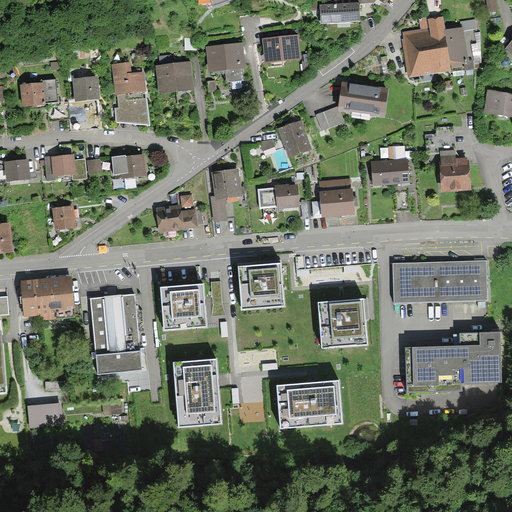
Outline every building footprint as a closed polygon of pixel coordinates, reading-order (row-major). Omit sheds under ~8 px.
[(319,24),(358,25),(358,7),(320,7),(319,24)] [(430,16),(419,18),(421,29),(403,32),(404,39),(402,39),(408,77),(452,70),(446,35),(444,36),(443,30),(446,30),(443,16),(430,18),(430,16)] [(461,22),(462,27),(464,27),(464,31),(477,29),(476,19),(461,22)] [(446,30),(443,30),(444,36),(446,35),(452,70),(452,72),(465,70),(465,71),(474,69),(473,60),(469,60),(464,31),(464,27),(462,27),(446,30)] [(264,64),(295,62),(293,42),(263,44),(264,64)] [(238,71),(237,49),(208,52),(210,74),(238,71)] [(188,96),(185,68),(171,69),(170,57),(157,58),(158,71),(156,71),(158,98),(188,96)] [(131,62),(112,64),(116,95),(117,95),(143,92),(146,92),(144,71),(132,72),(131,62)] [(73,106),(94,104),(93,80),(71,81),(73,106)] [(55,104),(53,83),(24,85),(26,107),(55,104)] [(381,120),(384,92),(343,87),(339,115),(381,120)] [(143,98),(143,92),(117,95),(118,108),(115,108),(116,122),(150,125),(147,98),(143,98)] [(511,120),(511,97),(490,94),(487,116),(511,120)] [(313,117),(319,134),(343,125),(337,109),(313,117)] [(306,156),(296,125),(279,131),(289,162),(306,156)] [(424,154),(453,153),(452,129),(434,129),(435,137),(423,137),(424,154)] [(263,156),(271,155),(271,152),(269,142),(261,143),(263,156)] [(71,177),(70,157),(51,159),(52,178),(71,177)] [(142,180),(141,158),(116,159),(117,182),(142,180)] [(408,159),(389,160),(391,185),(410,183),(408,159)] [(391,185),(389,160),(372,161),(373,186),(391,185)] [(97,161),(87,162),(88,176),(98,175),(97,161)] [(24,184),(23,164),(5,165),(6,185),(24,184)] [(439,168),(440,197),(466,196),(465,167),(439,168)] [(234,174),(211,177),(214,201),(210,201),(213,224),(224,223),(222,204),(237,202),(234,174)] [(323,220),(348,218),(346,184),(321,186),(323,220)] [(296,210),(295,188),(258,190),(259,212),(296,210)] [(156,234),(193,231),(193,225),(202,224),(201,210),(191,211),(189,198),(181,199),(182,210),(154,213),(156,234)] [(71,208),(56,209),(58,228),(73,227),(71,208)] [(7,226),(0,226),(0,252),(10,252),(7,226)] [(396,302),(487,299),(486,262),(395,265),(396,302)] [(281,263),(239,267),(242,309),(285,305),(281,263)] [(44,319),(74,316),(70,279),(23,284),(27,315),(43,313),(44,319)] [(162,289),(166,329),(206,326),(203,286),(162,289)] [(98,373),(141,370),(135,297),(93,300),(98,373)] [(319,303),(322,348),(367,344),(363,299),(319,303)] [(407,349),(408,393),(461,392),(461,383),(501,382),(500,334),(462,335),(463,347),(407,349)] [(221,422),(215,361),(176,364),(182,426),(221,422)] [(343,422),(339,381),(279,387),(283,428),(343,422)] [(60,422),(58,402),(35,405),(37,424),(60,422)] [(101,416),(119,415),(118,404),(101,405),(101,416)]
